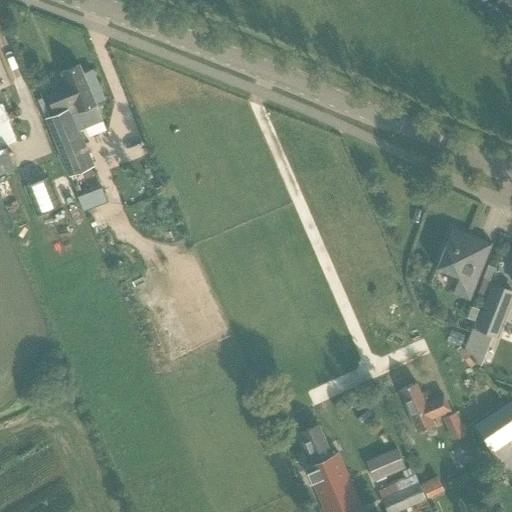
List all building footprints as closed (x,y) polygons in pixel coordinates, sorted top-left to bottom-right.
[(96,104),(80,66),(80,65),(61,73),(62,74),(67,86),(47,95),(55,115),(46,119),(70,178),(77,196),(82,194),(95,222),(119,212),(109,188),(104,190),(103,186),(79,129),(84,127),(86,129),(103,121),(96,105),(96,104)] [(0,148),(17,142),(3,105),(0,105),(0,148)] [(0,174),(14,169),(6,148),(0,150),(0,174)] [(54,149),(45,153),(51,168),(60,165),(54,149)] [(38,178),(11,186),(14,196),(26,193),(33,218),(48,214),(38,178)] [(459,277),(453,293),(470,299),(492,244),(452,229),(436,268),(459,277)] [(488,265),(483,277),(490,280),(495,268),(488,265)] [(511,292),(494,285),(476,329),(494,336),(511,292)] [(451,411),(444,396),(425,404),(417,384),(417,383),(400,390),(400,391),(418,433),(435,426),(432,419),(451,411)] [(492,452),(511,438),(511,400),(474,425),(492,452)] [(456,414),(444,418),(453,441),(464,436),(456,414)] [(339,453),(332,455),(319,425),(300,433),(313,464),(306,466),(325,511),(326,511),(358,499),(339,453)] [(397,449),(367,462),(375,482),(405,469),(397,449)] [(419,484),(413,468),(404,472),(407,479),(378,491),(386,511),(398,511),(426,500),(419,484)] [(423,484),(429,498),(444,492),(438,477),(423,484)]
